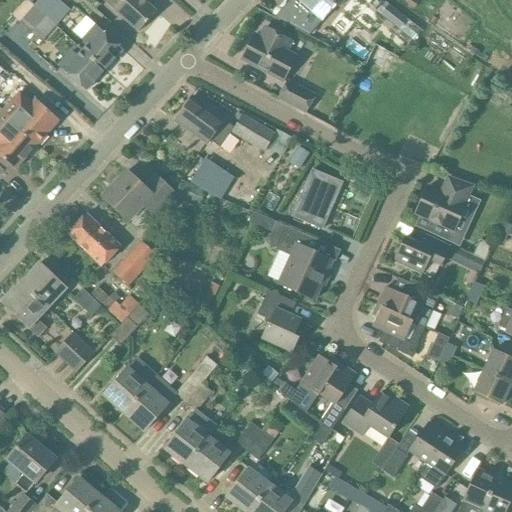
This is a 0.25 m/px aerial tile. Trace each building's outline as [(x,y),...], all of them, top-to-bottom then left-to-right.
[(47,20),(26,0),(12,16),(42,43),(56,28),(47,20)] [(103,0),(114,9),(114,10),(139,32),(156,12),(142,0),(103,0)] [(298,0),(324,20),(337,4),(340,6),(344,0),(298,0)] [(358,62),(376,41),(382,46),(408,16),(389,0),(361,0),(354,8),(360,14),(335,42),(358,62)] [(47,20),(56,28),(71,12),(62,4),(47,20)] [(87,46),(82,51),(104,71),(123,50),(95,25),(81,41),(87,46)] [(292,41),(266,28),(260,38),(254,35),(242,60),(283,82),(296,57),(286,52),(292,41)] [(86,91),(104,71),(82,51),(77,57),(72,52),(59,67),(86,91)] [(314,97),(287,83),(279,98),(306,112),(314,97)] [(14,125),(37,145),(59,121),(36,100),(31,105),(19,94),(0,115),(8,121),(9,120),(14,125)] [(207,145),(210,140),(220,147),(231,133),(234,128),(230,125),(224,121),(225,121),(192,97),(175,121),(191,133),(207,145)] [(230,125),(234,128),(231,133),(264,152),(274,135),(237,113),(230,125)] [(0,156),(15,170),(37,145),(14,125),(9,120),(8,121),(0,115),(0,156)] [(298,147),(292,158),(303,164),(309,154),(298,147)] [(190,184),(221,198),(234,178),(204,159),(190,184)] [(322,230),(342,183),(313,170),(292,217),(322,230)] [(145,188),(127,171),(102,198),(128,222),(143,206),(153,216),(174,193),(156,176),(145,188)] [(448,230),(453,232),(466,204),(465,204),(473,187),(448,178),(441,193),(440,196),(430,192),(426,190),(415,215),(420,217),(416,226),(444,239),(448,230)] [(220,200),(221,198),(190,184),(189,185),(183,181),(177,197),(197,206),(202,196),(212,203),(216,197),(220,200)] [(121,247),(86,215),(68,234),(102,267),(121,247)] [(292,257),(279,285),(314,301),(332,261),(316,253),(321,242),(277,222),(269,239),(272,248),(292,257)] [(499,231),(508,235),(511,227),(511,225),(503,222),(499,231)] [(511,250),(511,248),(511,237),(508,235),(499,231),(494,243),(492,246),(491,248),(511,257),(511,256),(511,250)] [(485,262),(473,256),(420,232),(415,243),(411,241),(408,248),(401,245),(393,263),(422,276),(423,274),(433,279),(439,265),(441,266),(445,259),(479,275),(485,262)] [(157,257),(140,241),(112,272),(129,287),(157,257)] [(473,256),(485,262),(491,248),(492,246),(480,241),(473,256)] [(22,284),(47,309),(66,289),(40,264),(39,265),(22,284)] [(386,288),(377,306),(413,322),(425,328),(439,297),(399,279),(393,291),(386,288)] [(471,292),(480,296),(485,287),(475,283),(471,292)] [(47,309),(22,284),(4,303),(3,303),(2,303),(37,336),(45,328),(37,320),(47,309)] [(101,307),(82,289),(72,300),(91,317),(101,307)] [(296,304),(268,291),(257,315),(270,320),(262,339),(292,353),(301,333),(297,331),(301,320),(291,316),(296,304)] [(476,306),(480,296),(471,292),(467,301),(476,306)] [(97,300),(102,305),(109,298),(103,293),(97,300)] [(209,293),(202,309),(209,312),(216,296),(209,293)] [(122,323),(139,304),(129,296),(120,306),(116,302),(108,311),(122,323)] [(139,304),(122,323),(122,324),(110,337),(120,346),(149,315),(150,314),(139,304)] [(450,316),(458,320),(463,308),(455,305),(450,316)] [(372,326),(384,331),(379,342),(410,357),(423,328),(425,328),(413,322),(377,306),(373,316),(377,317),(372,326)] [(511,336),(511,310),(506,308),(497,327),(507,331),(506,334),(511,336)] [(94,353),(73,334),(56,353),(76,372),(94,353)] [(439,334),(434,344),(445,349),(447,344),(450,339),(439,334)] [(443,353),(453,357),(457,348),(447,344),(445,349),(443,353)] [(484,371),(511,384),(511,382),(511,358),(494,350),(484,371)] [(449,367),(453,357),(443,353),(441,357),(439,363),(449,367)] [(317,396),(339,364),(330,358),(328,362),(320,356),(309,373),(301,385),(317,396)] [(175,393),(186,403),(202,385),(217,366),(206,357),(175,393)] [(105,396),(124,413),(157,377),(138,360),(104,396),(104,397),(105,396)] [(339,364),(317,396),(318,397),(320,394),(333,403),(322,419),(320,422),(332,430),(358,391),(349,385),(356,375),(339,364)] [(511,384),(484,371),(474,393),(501,406),(511,384)] [(177,395),(157,377),(124,413),(144,431),(143,431),(144,432),(168,405),(177,395)] [(288,386),(278,378),(272,384),(282,392),(288,386)] [(186,403),(195,410),(196,411),(212,393),(202,385),(186,403)] [(389,400),(380,394),(372,405),(360,397),(343,423),(363,436),(369,426),(388,439),(409,408),(391,396),(389,400)] [(196,411),(195,410),(177,434),(165,450),(166,450),(187,466),(209,437),(217,427),(196,411)] [(320,422),(308,437),(321,448),(331,430),(320,422)] [(246,452),(262,432),(251,423),(235,443),(246,452)] [(417,477),(418,477),(446,435),(428,423),(409,452),(426,464),(417,477)] [(273,440),(262,432),(246,452),(257,460),(273,440)] [(465,448),(446,435),(418,477),(436,490),(445,476),(465,448)] [(56,459),(28,436),(7,461),(24,474),(16,484),(26,493),(35,483),(35,484),(56,459)] [(209,437),(187,466),(207,481),(206,482),(207,483),(230,454),(209,437)] [(408,456),(397,448),(382,470),(393,477),(408,456)] [(321,475),(308,468),(294,493),(298,496),(306,502),(321,475)] [(328,488),(350,500),(356,489),(339,479),(340,477),(326,468),(324,471),(334,477),(328,488)] [(228,498),(246,511),(249,511),(271,485),(250,469),(227,498),(228,498)] [(458,511),(481,511),(497,478),(477,469),(462,502),(463,502),(458,511)] [(86,511),(88,511),(100,496),(80,480),(80,479),(79,478),(58,504),(47,495),(38,506),(37,505),(31,511),(86,511)] [(511,485),(497,478),(481,511),(506,511),(511,499),(511,485)] [(285,511),(298,496),(294,493),(287,487),(281,493),(271,485),(249,511),(285,511)] [(356,489),(350,500),(370,511),(369,511),(382,511),(373,506),(376,500),(356,489)] [(432,493),(421,510),(415,506),(410,511),(435,511),(443,500),(432,493)] [(31,511),(37,505),(24,494),(9,511),(4,511),(0,507),(0,511),(31,511)] [(118,511),(100,496),(88,511),(86,511),(120,511),(118,511)] [(451,511),(456,505),(451,501),(450,502),(445,498),(443,500),(435,511),(451,511)]
